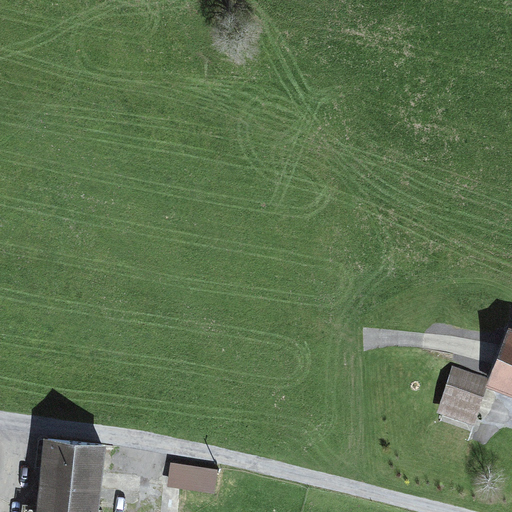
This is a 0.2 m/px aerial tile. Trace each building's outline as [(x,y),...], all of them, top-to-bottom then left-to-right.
[(511,332),(492,382),(511,389),(511,332)] [(486,380),(458,370),(452,385),(481,395),(486,380)] [(481,395),(452,385),(444,407),(473,417),(481,395)] [(95,511),(101,443),(48,439),(43,507),(27,505),(26,511),(95,511)] [(218,469),(169,461),(168,485),(216,491),(218,469)]
